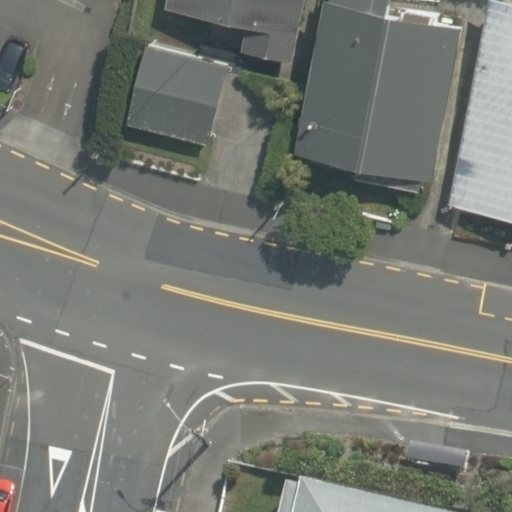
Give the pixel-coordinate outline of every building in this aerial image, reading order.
[(173,0),(172,6),(252,24),(246,49),(297,60),(309,0),(173,0)] [(333,0),(302,150),(438,178),(471,24),(395,9),(397,0),(333,0)] [(511,0),(496,0),(456,203),(511,214),(511,0)] [(133,123),(214,145),(235,63),(153,42),(133,123)] [(449,511),(300,478),(292,511),(449,511)]
